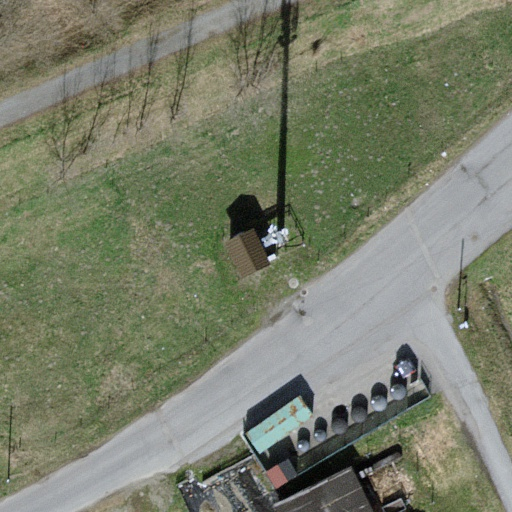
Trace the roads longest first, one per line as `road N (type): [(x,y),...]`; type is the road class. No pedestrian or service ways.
road 1 (unclassified): [(398,262),(164,440),(29,511)]
road 2 (track): [(0,130),(294,0)]
road 3 (unclassified): [(398,262),(511,507)]
road 4 (unclassified): [(511,166),(398,262)]
